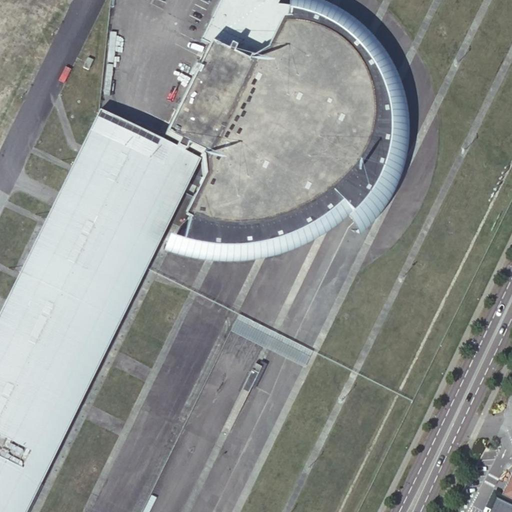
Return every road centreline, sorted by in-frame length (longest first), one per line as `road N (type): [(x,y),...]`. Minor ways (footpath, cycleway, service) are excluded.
road 1 (secondary): [(511,276),(396,511)]
road 2 (secondary): [(420,511),(511,316)]
